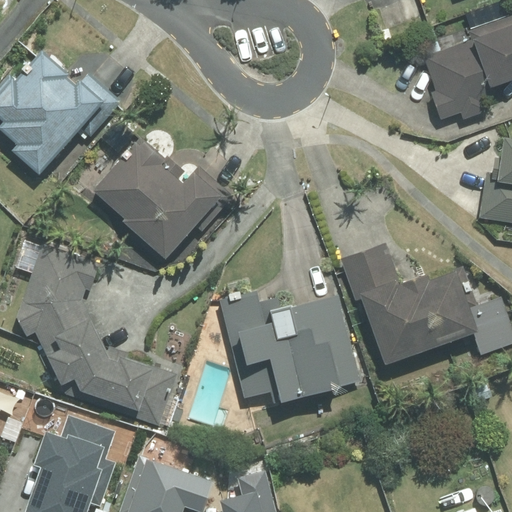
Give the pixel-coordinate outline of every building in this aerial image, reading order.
[(511,12),(475,27),(479,37),(428,56),(440,88),(433,91),(443,118),(464,110),(467,117),(495,107),(490,94),(502,90),(499,81),(511,75),(511,12)] [(44,174),(53,163),(64,172),(125,100),(114,90),(93,73),(89,77),(48,42),(23,72),(16,67),(0,86),(0,110),(8,118),(5,122),(20,134),(11,145),(44,174)] [(232,190),(204,163),(191,177),(170,157),(174,152),(151,130),(100,184),(172,253),(232,190)] [(511,133),(510,134),(507,172),(488,170),(484,216),(511,218),(511,133)] [(104,258),(49,240),(23,319),(39,325),(69,380),(82,373),(89,384),(147,403),(161,361),(113,346),(89,302),(104,258)] [(434,269),(402,279),(390,241),(344,256),(359,302),(370,298),(390,359),(457,337),(475,331),(482,354),(511,344),(511,315),(505,294),(477,303),(465,267),(437,277),(434,269)] [(344,293),(292,306),(289,291),(267,297),(265,288),(224,298),(248,394),(275,387),(279,401),(366,379),(344,293)] [(211,511),(224,465),(168,451),(152,511),(211,511)]
